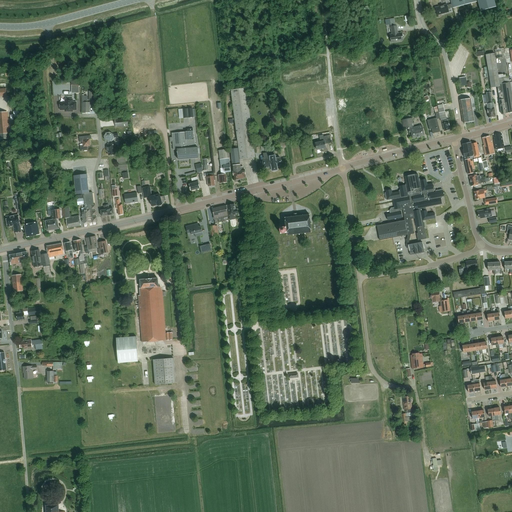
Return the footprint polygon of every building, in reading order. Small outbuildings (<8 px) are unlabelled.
[(450,0),(452,4),(447,5),(447,4),(435,8),(437,15),(449,12),(448,9),(453,8),(477,2),(476,0),(450,0)] [(478,0),(481,10),(496,6),(494,0),(478,0)] [(390,35),(391,42),(400,41),(404,35),(400,33),(398,33),(397,26),(391,27),(392,34),(390,35)] [(468,48),(468,47),(465,45),(460,58),(466,61),(471,50),(468,48)] [(495,53),(486,55),(489,74),(498,73),(495,53)] [(79,80),(71,81),(72,85),(71,85),(72,93),(79,93),(79,85),(79,80)] [(511,95),(510,82),(503,84),(508,113),(511,112),(511,95)] [(500,84),(497,85),(498,87),(502,114),(506,114),(508,113),(503,84),(500,84)] [(231,90),(235,124),(238,141),(233,142),(234,146),(238,145),(239,148),(231,149),(234,171),(233,171),(234,180),(239,180),(239,179),(246,178),(245,170),(243,170),(243,166),(241,167),(240,159),(256,157),(255,154),(255,148),(251,123),(247,88),(231,90)] [(486,93),(486,95),(482,95),(484,105),(487,104),(488,109),(487,109),(489,118),(496,117),(494,108),(493,103),(491,92),(486,93)] [(463,123),(474,121),(471,98),(460,100),(463,123)] [(72,99),(66,99),(66,102),(60,102),(60,109),(65,109),(65,111),(72,111),(72,109),(76,109),(76,102),(72,102),(72,99)] [(183,118),(193,117),(193,108),(183,109),(183,118)] [(8,133),(9,132),(7,111),(0,111),(0,133),(1,138),(8,138),(8,133)] [(436,118),(427,120),(430,130),(432,129),(433,134),(440,132),(437,119),(440,119),(438,112),(435,113),(436,118)] [(446,115),(440,116),(441,120),(441,121),(442,121),(444,131),(447,131),(451,130),(450,124),(449,124),(449,122),(448,122),(447,119),(446,119),(446,115)] [(413,138),(424,135),(422,125),(414,128),(412,118),(402,120),(404,130),(408,129),(409,132),(411,132),(413,138)] [(178,160),(199,158),(198,147),(197,148),(197,147),(195,147),(194,136),(193,129),(188,130),(188,131),(186,132),(186,137),(186,132),(172,133),(172,137),(169,138),(170,142),(173,142),(174,150),(178,150),(178,151),(177,151),(177,153),(178,153),(178,160)] [(115,138),(119,137),(118,133),(114,134),(113,134),(111,132),(110,132),(106,132),(106,133),(104,136),(104,137),(104,140),(105,141),(108,142),(109,143),(112,142),(112,141),(114,138),(115,138)] [(496,148),(504,147),(502,133),(495,134),(496,136),(494,136),(495,138),(494,138),(496,148)] [(325,144),(332,143),(330,135),(323,136),(324,141),(315,143),(317,150),(326,148),(325,144)] [(83,142),(84,146),(81,146),(81,151),(88,150),(88,147),(91,146),(90,139),(86,140),(86,136),(80,137),(80,142),(83,142)] [(485,156),(495,154),(491,141),(490,136),(482,137),(484,146),(483,146),(485,156)] [(474,157),(480,156),(476,142),(471,144),(471,142),(463,144),(464,149),(463,150),(465,157),(473,155),(474,157)] [(114,146),(115,146),(115,143),(108,143),(109,147),(107,147),(107,151),(108,151),(109,155),(115,155),(114,146)] [(220,165),(221,175),(219,175),(220,183),(227,182),(226,172),(231,171),(228,149),(219,150),(221,165),(220,165)] [(277,166),(282,165),(281,158),(276,159),(275,155),(275,151),(263,153),(264,159),(263,159),(264,162),(260,162),(261,166),(264,166),(265,168),(272,167),(272,171),(278,170),(277,166)] [(470,158),(465,159),(465,160),(468,174),(473,173),(472,169),(474,168),(473,161),(471,161),(470,158)] [(215,180),(216,180),(215,173),(207,174),(208,186),(215,185),(215,180)] [(87,174),(74,176),(76,194),(83,194),(85,210),(82,210),(83,216),(82,216),(82,218),(83,218),(83,223),(84,223),(84,224),(87,223),(91,222),(97,221),(95,210),(95,209),(93,192),(89,193),(87,174)] [(390,213),(386,214),(388,220),(400,217),(400,221),(376,225),(379,240),(393,237),(407,234),(406,245),(407,248),(407,245),(407,244),(408,244),(409,244),(411,234),(414,233),(411,219),(415,218),(417,227),(418,233),(416,233),(418,240),(426,239),(423,220),(435,218),(434,214),(434,212),(427,214),(426,207),(442,203),(441,198),(442,196),(444,196),(443,189),(442,189),(435,190),(433,190),(433,187),(432,183),(427,184),(426,179),(420,180),(420,179),(419,178),(418,178),(417,174),(405,176),(405,180),(404,180),(401,184),(401,185),(399,186),(400,190),(399,190),(399,191),(399,192),(392,193),(391,189),(386,190),(386,192),(385,192),(384,193),(386,199),(391,199),(392,200),(393,200),(394,207),(391,208),(389,210),(390,213)] [(191,191),(200,188),(198,180),(192,181),(193,183),(189,184),(191,191)] [(162,201),(165,200),(164,196),(161,197),(160,194),(152,195),(150,186),(143,188),(144,198),(149,197),(149,201),(150,203),(151,202),(152,206),(157,205),(158,205),(159,206),(161,205),(162,204),(163,204),(162,201)] [(481,198),(485,197),(484,192),(486,192),(486,189),(482,189),(482,190),(479,191),(479,190),(474,191),(475,199),(481,198)] [(126,204),(139,202),(137,193),(124,194),(126,204)] [(234,204),(227,205),(230,220),(231,225),(231,226),(232,226),(232,227),(233,227),(234,227),(235,227),(236,226),(237,225),(237,224),(237,223),(236,219),(235,217),(237,216),(237,214),(238,214),(237,208),(235,209),(234,204)] [(108,216),(114,214),(113,208),(109,209),(109,205),(106,205),(108,216)] [(224,218),(228,217),(229,217),(226,205),(219,207),(222,218),(221,218),(222,222),(225,221),(224,218)] [(63,218),(63,219),(66,218),(68,228),(81,225),(79,216),(71,217),(70,216),(71,216),(70,206),(62,207),(62,206),(60,207),(60,209),(61,218),(63,218)] [(219,222),(222,222),(221,218),(222,218),(219,207),(212,208),(214,220),(215,220),(215,223),(218,223),(217,219),(218,219),(219,222)] [(57,219),(61,218),(60,209),(55,210),(52,211),(51,211),(52,212),(52,215),(53,220),(46,221),(48,231),(59,229),(57,219)] [(481,218),(492,216),(490,209),(480,211),(480,212),(478,213),(479,217),(480,216),(481,218)] [(311,223),(312,223),(312,222),(311,222),(310,214),(303,215),(303,214),(302,214),(302,215),(297,216),(297,213),(293,214),(294,216),(291,217),(291,215),(290,215),(290,217),(285,217),(286,226),(279,227),(280,233),(286,232),(287,235),(293,234),(293,235),(294,235),(294,234),(299,233),(299,234),(299,233),(304,233),(305,234),(306,234),(305,233),(312,232),(311,223)] [(7,216),(7,217),(8,227),(14,226),(15,233),(21,232),(20,225),(19,216),(11,217),(10,216),(7,216)] [(38,222),(25,225),(27,237),(40,235),(38,222)] [(196,237),(203,235),(201,226),(199,226),(198,223),(186,226),(188,233),(191,232),(192,234),(195,233),(196,237)] [(97,251),(97,248),(98,248),(96,236),(86,238),(88,246),(85,247),(86,253),(97,251)] [(80,261),(85,260),(84,259),(84,253),(83,253),(82,250),(83,250),(81,240),(74,241),(76,252),(80,251),(81,255),(79,257),(80,261)] [(99,254),(108,252),(106,241),(99,242),(100,249),(98,249),(99,254)] [(70,258),(74,258),(72,246),(71,242),(65,243),(66,251),(69,250),(70,258)] [(409,244),(408,244),(409,248),(409,249),(410,254),(424,252),(422,242),(409,244)] [(54,256),(64,254),(62,243),(47,246),(48,253),(42,254),(44,267),(43,267),(45,274),(51,273),(50,266),(51,265),(49,259),(55,258),(54,256)] [(42,256),(41,256),(40,250),(32,251),(34,267),(43,266),(41,257),(42,256)] [(24,260),(29,259),(27,252),(10,255),(11,265),(25,262),(24,260)] [(467,267),(459,268),(460,274),(463,274),(463,273),(467,273),(467,269),(478,267),(476,260),(470,261),(470,262),(466,263),(467,267)] [(494,262),(487,262),(488,270),(493,269),(493,273),(496,273),(495,269),(494,269),(494,262)] [(500,262),(494,262),(494,269),(495,269),(499,269),(500,273),(502,273),(502,269),(501,269),(500,262)] [(21,274),(12,275),(14,290),(17,291),(23,291),(21,274)] [(139,295),(140,314),(142,341),(173,339),(172,331),(166,331),(163,293),(167,293),(166,289),(163,289),(161,285),(159,286),(158,277),(140,279),(141,286),(141,287),(140,287),(141,295),(139,295)] [(433,293),(431,293),(432,298),(432,302),(440,301),(440,305),(441,305),(442,311),(448,310),(446,303),(446,300),(442,301),(442,300),(441,296),(439,296),(439,291),(433,292),(433,293)] [(20,313),(16,314),(17,320),(25,319),(24,314),(24,312),(28,311),(28,314),(29,315),(43,313),(43,307),(28,309),(28,308),(23,309),(23,308),(20,308),(20,313)] [(136,335),(116,337),(118,362),(138,360),(136,335)] [(503,336),(497,337),(498,344),(499,344),(502,343),(503,348),(505,347),(505,343),(504,343),(504,341),(503,336)] [(497,337),(491,338),(492,345),(497,344),(497,348),(499,348),(499,344),(498,344),(497,337)] [(28,348),(33,347),(32,345),(35,344),(36,349),(43,349),(42,339),(32,341),(32,340),(23,341),(23,342),(20,343),(20,347),(22,347),(22,348),(25,348),(26,349),(27,348),(28,348)] [(486,342),(480,343),(481,349),(482,349),(486,349),(486,353),(489,353),(488,348),(487,348),(486,342)] [(480,343),(474,344),(475,350),(476,350),(480,350),(480,354),(482,353),(482,349),(481,349),(480,343)] [(474,344),(468,345),(469,351),(470,351),(474,351),(474,355),(477,354),(476,350),(475,350),(474,344)] [(468,345),(462,345),(463,352),(467,352),(468,356),(471,355),(470,351),(469,351),(468,345)] [(413,368),(424,367),(422,354),(420,354),(420,353),(413,354),(413,355),(411,355),(413,368)] [(155,385),(176,383),(174,358),(153,359),(155,385)] [(62,362),(42,362),(42,366),(53,366),(53,369),(57,369),(57,371),(62,371),(62,362)] [(25,379),(34,378),(33,370),(37,369),(37,365),(33,366),(23,367),(23,373),(24,373),(25,379)] [(47,371),(47,382),(58,382),(58,376),(57,376),(57,372),(54,372),(54,371),(47,371)] [(492,376),(489,376),(491,389),(497,388),(495,381),(492,381),(492,378),(492,376)] [(405,398),(403,398),(405,410),(407,409),(407,413),(411,413),(411,409),(412,409),(411,397),(409,397),(409,396),(405,396),(405,398)] [(478,411),(471,412),(473,419),(476,418),(476,421),(476,424),(480,423),(479,421),(479,418),(478,411)]
